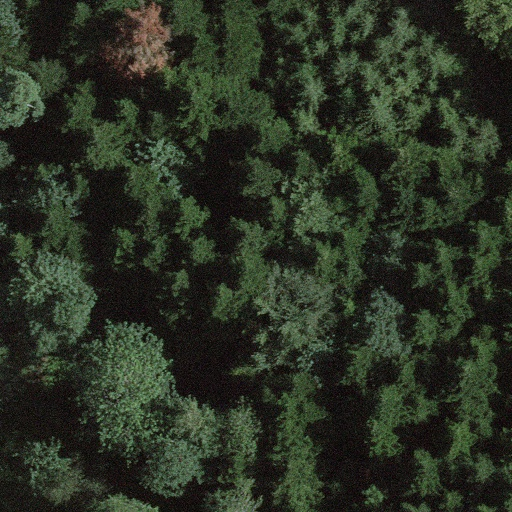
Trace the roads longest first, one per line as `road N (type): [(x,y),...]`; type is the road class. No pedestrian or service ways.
road 1 (track): [(204,511),(0,379)]
road 2 (track): [(411,0),(511,136)]
